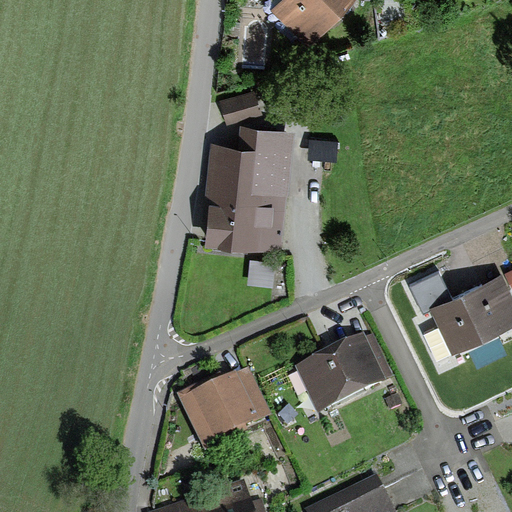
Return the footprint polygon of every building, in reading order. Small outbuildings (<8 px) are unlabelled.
[(357,0),(283,0),(273,10),(309,47),(357,0)] [(254,91),(220,101),(228,127),(262,117),(254,91)] [(280,254),(292,133),(236,128),(234,150),(209,147),(203,203),(211,204),(209,220),(207,247),(280,254)] [(332,143),(309,141),(307,167),(330,169),(332,143)] [(275,264),(250,261),(248,284),(273,287),(275,264)] [(452,352),(511,323),(511,292),(501,271),(453,294),(440,268),(409,283),(424,313),(431,309),(452,352)] [(363,333),(295,365),(320,417),(387,385),(385,382),(396,377),(375,333),(365,338),(363,333)] [(249,426),(272,415),(249,367),(195,394),(192,388),(174,397),(203,455),(251,431),(249,426)] [(396,511),(378,476),(306,511),(396,511)] [(265,511),(261,500),(253,503),(244,479),(150,511),(265,511)]
